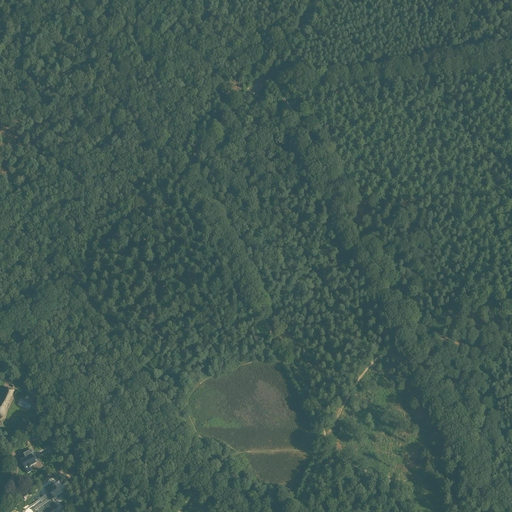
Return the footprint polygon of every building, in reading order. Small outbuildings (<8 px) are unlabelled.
[(31,396),(32,396),(34,393),(30,390),(24,384),(21,387),(28,393),(31,396)] [(0,416),(2,417),(3,416),(6,408),(7,404),(11,397),(14,391),(7,389),(4,396),(5,396),(2,401),(0,403),(0,416)] [(50,428),(57,424),(55,420),(47,424),(50,428)] [(31,436),(33,441),(41,437),(38,432),(31,436)] [(25,459),(21,462),(27,473),(32,471),(30,466),(36,463),(28,450),(22,453),(25,459)] [(37,509),(39,511),(51,511),(58,508),(52,499),(54,497),(52,495),(52,496),(50,493),(52,492),(54,490),(47,481),(42,485),(47,492),(48,493),(40,499),(42,501),(43,502),(35,508),(36,510),(37,509)]
